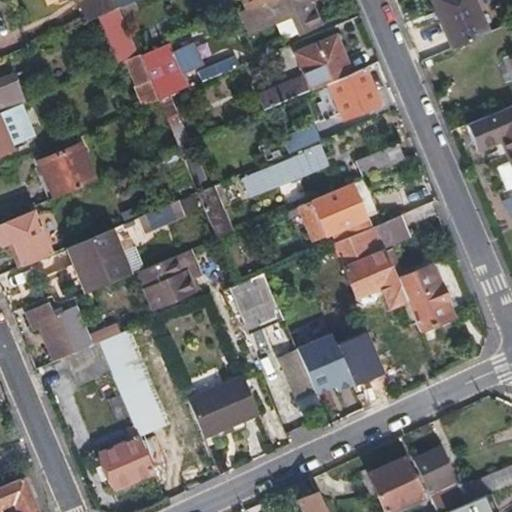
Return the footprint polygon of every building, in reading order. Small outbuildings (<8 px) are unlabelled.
[(84,19),(117,5),(114,0),(78,0),(77,1),(84,19)] [(280,15),(290,36),(319,23),(312,7),(306,9),(303,4),(310,1),(312,0),(260,0),(239,9),(232,12),(241,31),(280,15)] [(235,0),(239,9),(260,0),(235,0)] [(429,0),(449,47),(484,31),(471,0),(429,0)] [(306,9),(312,7),(310,1),(303,4),(306,9)] [(258,92),(264,107),(329,80),(350,71),(334,33),(295,50),(305,72),(258,92)] [(192,64),(182,43),(165,51),(174,71),(192,64)] [(235,56),(196,68),(200,82),(240,70),(235,56)] [(350,71),(329,80),(343,113),(378,100),(376,95),(381,92),(378,84),(372,86),(363,66),(350,71)] [(0,109),(17,102),(24,99),(12,70),(0,74),(0,109)] [(511,100),(463,122),(475,146),(496,137),(503,154),(511,176),(511,100)] [(17,102),(0,109),(0,130),(6,145),(30,135),(17,102)] [(296,131),(302,146),(328,135),(322,121),(296,131)] [(6,145),(0,130),(0,152),(8,150),(6,145)] [(51,196),(94,178),(77,143),(35,159),(51,196)] [(358,159),(363,174),(394,161),(389,147),(358,159)] [(303,149),(249,172),(254,187),(310,164),(303,149)] [(511,176),(503,154),(477,165),(489,193),(511,183),(511,176)] [(334,234),(337,240),(373,224),(354,180),(286,208),(289,217),(301,213),(314,242),(334,234)] [(195,190),(214,235),(230,229),(210,184),(195,190)] [(162,204),(108,226),(114,240),(131,233),(129,229),(166,213),(162,204)] [(20,263),(48,252),(30,212),(0,224),(0,243),(9,239),(20,263)] [(401,212),(373,224),(383,243),(408,231),(401,212)] [(337,240),(335,241),(356,293),(381,283),(391,304),(406,298),(397,276),(393,267),(385,247),(383,243),(373,224),(337,240)] [(108,226),(62,246),(81,291),(127,272),(114,240),(108,226)] [(393,243),(385,247),(393,267),(402,262),(393,243)] [(198,273),(188,246),(136,268),(151,305),(191,288),(186,277),(198,273)] [(300,255),(265,270),(270,281),(305,266),(300,255)] [(397,276),(406,298),(419,330),(453,316),(446,299),(449,297),(441,280),(438,281),(431,262),(397,276)] [(270,281),(265,270),(235,282),(229,285),(246,326),(282,311),(270,281)] [(98,339),(116,332),(112,324),(83,337),(68,305),(49,314),(43,302),(23,311),(31,329),(37,327),(51,359),(62,354),(98,339)] [(247,331),(283,316),(282,311),(246,326),(247,331)] [(116,332),(98,339),(109,369),(131,423),(137,436),(159,426),(120,330),(116,332)] [(109,369),(98,339),(62,354),(75,384),(109,369)] [(295,348),(279,354),(295,396),(305,392),(297,371),(302,368),(295,348)] [(186,393),(203,433),(258,411),(242,371),(186,393)] [(151,469),(137,436),(131,423),(126,426),(130,437),(98,450),(113,485),(151,469)] [(463,502),(487,492),(511,481),(511,458),(453,481),(439,447),(410,459),(415,470),(423,487),(432,509),(460,498),(463,502)] [(383,511),(417,498),(414,491),(406,474),(400,460),(374,472),(367,475),(374,492),(382,511),(383,511)] [(358,469),(361,478),(367,475),(374,472),(370,463),(358,469)] [(414,491),(423,487),(415,470),(406,474),(414,491)] [(369,494),(374,492),(367,475),(361,478),(369,494)] [(0,511),(13,507),(15,511),(25,511),(32,509),(19,476),(0,483),(0,511)] [(302,511),(322,511),(313,490),(297,498),(302,511)] [(448,511),(496,511),(487,492),(463,502),(447,508),(448,511)]
